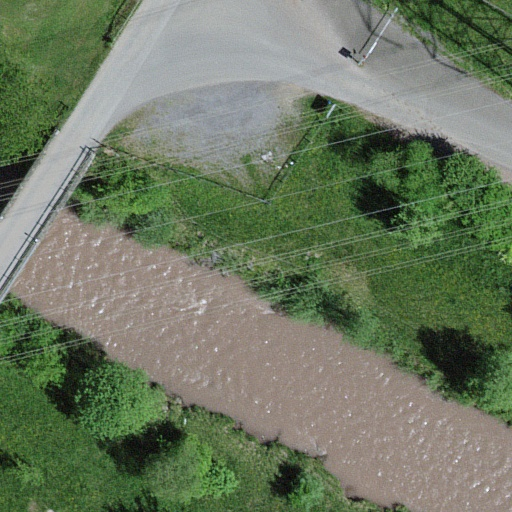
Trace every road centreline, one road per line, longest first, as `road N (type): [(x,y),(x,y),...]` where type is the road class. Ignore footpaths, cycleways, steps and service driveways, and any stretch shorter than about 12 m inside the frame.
road 1 (track): [(234,0),(511,126)]
road 2 (unclassified): [(157,0),(0,240)]
